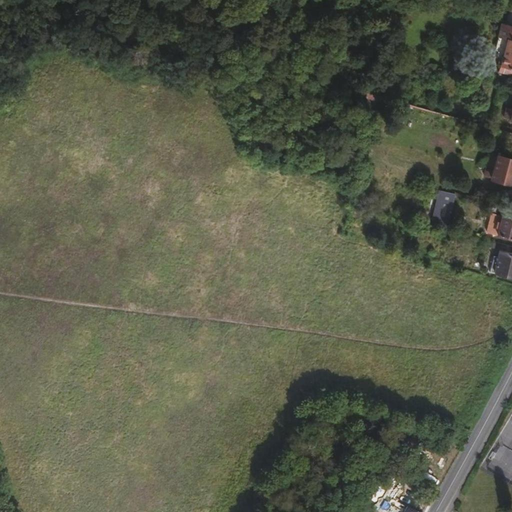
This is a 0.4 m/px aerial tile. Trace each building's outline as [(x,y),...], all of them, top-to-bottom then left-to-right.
[(511,25),(502,22),(494,48),(497,48),(497,49),(496,53),(502,55),(498,68),(511,72),(511,25)] [(444,69),(445,65),(426,59),(422,73),(435,77),(438,68),(444,69)] [(508,183),(511,168),(511,157),(495,153),(495,155),(491,153),(490,155),(484,175),(489,176),(489,177),(508,183)] [(447,231),(451,210),(453,195),(447,193),(444,193),(438,228),(447,231)] [(511,217),(500,215),(498,223),(496,223),(495,226),(491,226),(489,233),(511,237),(511,217)] [(511,276),(511,274),(511,245),(500,243),(497,256),(493,255),(490,263),(495,264),(493,271),(511,276)]
